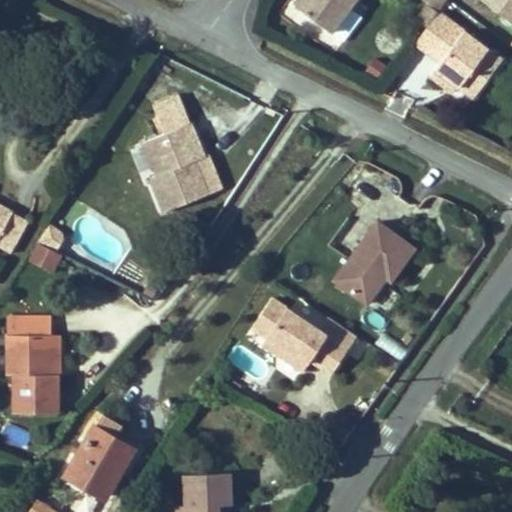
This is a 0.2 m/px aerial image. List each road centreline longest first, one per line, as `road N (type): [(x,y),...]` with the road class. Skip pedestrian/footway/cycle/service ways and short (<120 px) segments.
road 1 (unknown): [(106,392),(382,118),(459,0)]
road 2 (residential): [(206,34),(511,180)]
road 3 (tertiary): [(342,511),(511,258)]
